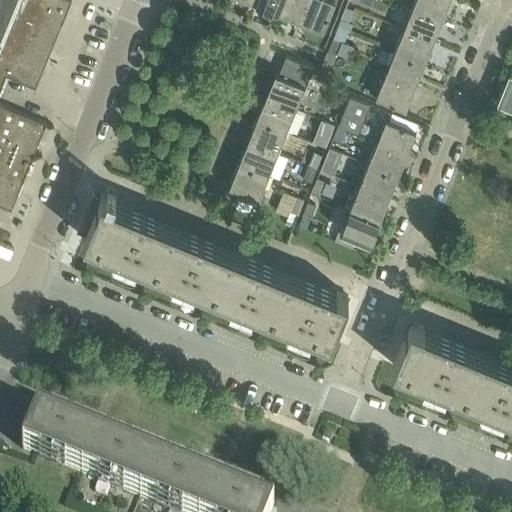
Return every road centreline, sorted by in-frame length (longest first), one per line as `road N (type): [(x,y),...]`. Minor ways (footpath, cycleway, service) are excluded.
road 1 (residential): [(341,407),(508,0)]
road 2 (residential): [(341,407),(31,280)]
road 3 (residential): [(31,280),(139,0)]
road 4 (residential): [(511,476),(341,407)]
